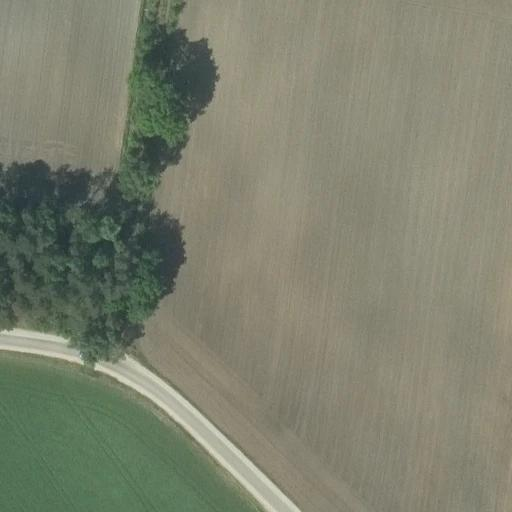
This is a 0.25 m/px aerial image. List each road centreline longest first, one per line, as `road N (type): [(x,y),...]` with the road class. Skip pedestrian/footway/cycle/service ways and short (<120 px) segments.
road 1 (track): [(113,363),(160,0)]
road 2 (unclassified): [(278,511),(159,394),(113,363),(0,340)]
